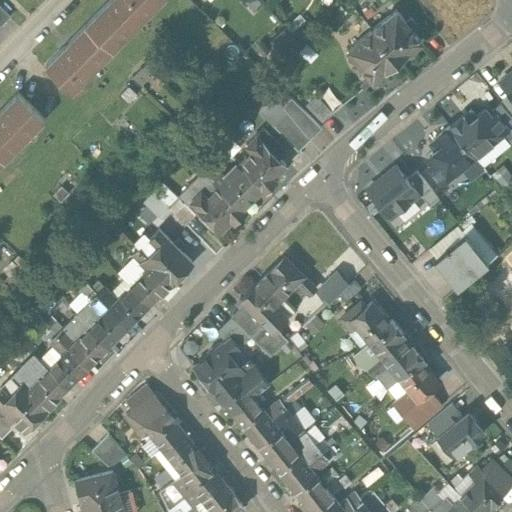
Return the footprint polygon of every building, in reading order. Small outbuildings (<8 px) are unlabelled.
[(0,0),(0,26),(13,13),(0,0)] [(159,0),(110,0),(93,18),(118,43),(159,0)] [(406,21),(396,9),(372,29),(396,59),(407,50),(407,51),(421,40),(412,29),(417,25),(411,17),(406,21)] [(302,16),(288,30),(298,40),(312,26),(302,16)] [(118,43),(93,18),(46,66),(70,90),(118,43)] [(396,59),(372,29),(347,49),(357,60),(352,64),(358,72),(363,68),(372,79),(386,68),(385,68),(396,59)] [(511,71),(499,81),(510,94),(511,96),(511,71)] [(511,96),(510,94),(501,102),(511,115),(511,96)] [(0,161),(42,119),(17,95),(0,111),(0,161)] [(332,111),(316,96),(306,105),(322,121),(332,111)] [(321,127),(292,98),(283,106),(287,111),(309,139),(321,127)] [(484,109),(468,122),(463,115),(450,125),(474,155),(507,128),(494,113),(491,116),(484,109)] [(309,139),(287,111),(274,124),(299,150),(309,139)] [(450,125),(437,136),(443,142),(427,156),(433,163),(429,166),(442,181),(474,155),(450,125)] [(282,148),(263,129),(247,144),(253,150),(240,163),(243,166),(244,166),(264,185),(263,186),(265,188),(277,177),(274,174),(285,163),(276,154),(282,148)] [(407,178),(397,165),(367,189),(389,217),(419,193),(407,178)] [(264,185),(244,166),(243,166),(227,183),(225,181),(225,178),(219,171),(213,178),(219,184),(219,183),(242,206),(243,206),(263,186),(264,185)] [(218,184),(203,169),(179,193),(189,203),(192,200),(220,229),(231,217),(233,220),(245,208),(243,206),(242,206),(219,183),(219,184),(218,184)] [(407,178),(419,193),(430,205),(439,198),(416,170),(407,178)] [(180,199),(163,182),(154,192),(170,208),(186,224),(195,216),(179,200),(180,199)] [(170,208),(154,192),(144,201),(161,218),(170,208)] [(147,231),(139,223),(126,236),(139,249),(140,248),(148,257),(158,246),(151,239),(146,233),(147,231)] [(192,263),(160,230),(151,239),(158,246),(148,257),(146,259),(171,284),(192,263)] [(465,234),(437,257),(460,285),(488,262),(465,234)] [(139,249),(132,256),(140,264),(146,258),(146,259),(148,257),(140,248),(139,249)] [(285,256),(264,278),(282,296),(293,306),(302,297),(291,286),(297,281),(310,294),(317,288),(285,256)] [(146,259),(146,258),(140,264),(147,271),(132,286),(149,303),(157,295),(159,296),(171,284),(146,259)] [(264,278),(242,299),(246,303),(242,306),(261,325),(264,322),(265,322),(273,331),(280,324),(267,311),(282,296),(264,278)] [(355,281),(338,294),(345,302),(361,289),(355,281)] [(118,300),(104,286),(98,293),(111,306),(118,300)] [(118,300),(111,306),(128,324),(149,303),(132,286),(118,300)] [(98,293),(92,287),(86,294),(104,313),(111,306),(98,293)] [(309,304),(302,297),(293,306),(300,313),(301,312),(309,321),(320,310),(312,302),(309,304)] [(373,301),(361,311),(357,305),(342,317),(352,330),(358,325),(370,339),(390,323),(390,322),(373,301)] [(104,313),(91,327),(108,344),(128,324),(111,306),(104,313)] [(261,325),(242,306),(231,318),(251,337),(271,356),(286,343),(273,331),(265,322),(264,322),(261,325)] [(91,327),(77,313),(63,327),(57,334),(56,334),(69,347),(87,365),(108,344),(91,327)] [(231,318),(217,331),(226,341),(230,337),(239,347),(251,337),(231,318)] [(390,323),(370,339),(379,351),(364,363),(370,371),(406,342),(400,335),(404,332),(393,319),(390,322),(390,323)] [(63,327),(57,321),(50,327),(57,334),(63,327)] [(69,347),(56,334),(50,341),(63,354),(69,347)] [(226,341),(195,368),(214,390),(215,390),(243,368),(240,365),(231,354),(239,347),(230,337),(226,341)] [(411,348),(406,342),(370,371),(377,378),(392,366),(401,377),(421,360),(422,361),(425,358),(415,345),(411,348)] [(63,354),(49,368),(66,385),(87,365),(69,347),(63,354)] [(250,358),(240,365),(243,368),(247,373),(256,366),(250,358)] [(421,360),(401,377),(411,389),(398,399),(409,413),(430,395),(427,391),(438,382),(422,361),(421,360)] [(247,373),(243,368),(215,390),(224,402),(226,401),(234,411),(253,396),(254,396),(270,383),(256,366),(247,373)] [(49,368),(34,383),(27,377),(22,382),(47,407),(58,396),(57,395),(66,385),(49,368)] [(290,399),(317,383),(309,369),(297,376),(293,369),(278,378),(290,399)] [(27,377),(20,370),(13,377),(20,384),(22,382),(27,377)] [(20,384),(10,395),(2,387),(0,389),(0,403),(6,409),(0,414),(0,415),(8,424),(14,418),(26,429),(47,407),(22,382),(20,384)] [(146,387),(129,401),(135,409),(153,395),(146,387)] [(409,413),(405,417),(415,428),(443,405),(433,393),(430,395),(409,413)] [(135,409),(127,416),(142,434),(149,429),(164,447),(184,431),(163,406),(162,407),(153,395),(135,409)] [(254,396),(253,396),(234,411),(252,434),(271,419),(267,413),(254,396)] [(280,399),(270,407),(270,410),(270,411),(267,413),(271,419),(286,407),(280,399)] [(286,407),(271,419),(276,424),(279,421),(280,422),(282,422),(292,414),(286,407)] [(468,410),(440,433),(456,453),(485,429),(468,410)] [(436,416),(423,428),(430,436),(443,425),(436,416)] [(271,419),(252,434),(270,457),(289,441),(276,424),(271,419)] [(108,431),(91,449),(108,466),(125,452),(108,431)] [(184,431),(164,447),(183,472),(204,456),(184,431)] [(289,441),(270,457),(288,479),(307,464),(303,459),(289,441)] [(316,445),(306,453),(306,456),(306,457),(303,459),(307,464),(322,452),(316,445)] [(322,452),(307,464),(311,469),(314,466),(315,467),(318,468),(328,460),(322,452)] [(468,452),(461,458),(466,465),(474,459),(468,452)] [(183,472),(173,480),(193,505),(203,497),(223,480),(204,456),(183,472)] [(483,511),(511,483),(511,478),(493,459),(482,471),(478,468),(472,475),(478,481),(462,497),(477,511),(483,511)] [(307,464),(288,479),(306,502),(325,487),(311,469),(307,464)] [(113,470),(76,480),(82,503),(119,494),(113,470)] [(223,480),(203,497),(215,511),(234,511),(243,505),(223,480)] [(434,486),(422,498),(430,508),(434,511),(446,511),(455,504),(448,496),(446,498),(434,486)] [(325,487),(306,502),(313,511),(339,511),(349,505),(350,504),(346,499),(339,504),(325,487)] [(355,492),(346,499),(350,504),(349,505),(351,507),(361,500),(355,492)] [(123,511),(119,494),(82,503),(84,511),(123,511)] [(425,511),(430,508),(420,497),(413,504),(420,511),(425,511)] [(446,511),(477,511),(462,497),(455,504),(446,511)]
